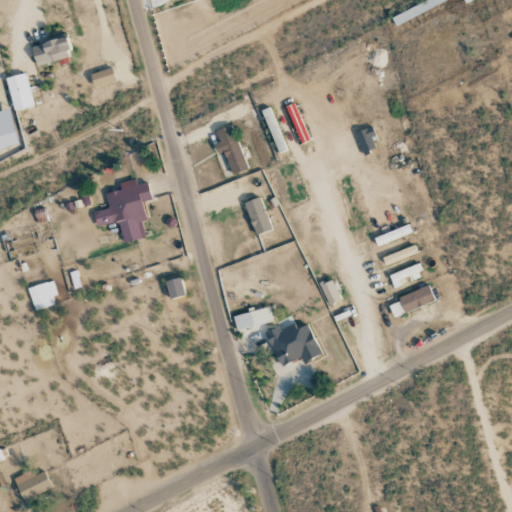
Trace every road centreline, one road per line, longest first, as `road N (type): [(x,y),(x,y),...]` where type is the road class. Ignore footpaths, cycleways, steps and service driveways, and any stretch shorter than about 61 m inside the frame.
road 1 (residential): [(274,511),(135,0)]
road 2 (secondary): [(511,311),(131,511)]
